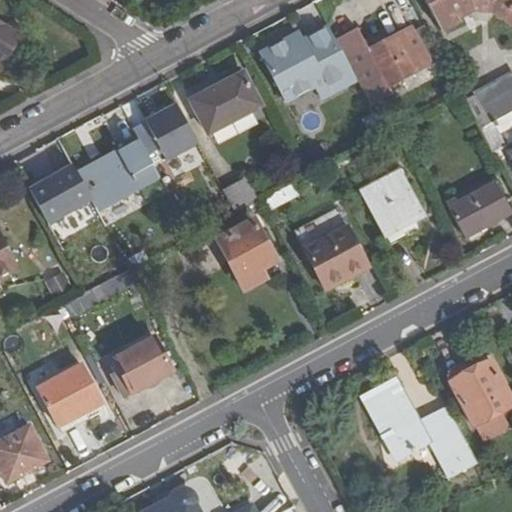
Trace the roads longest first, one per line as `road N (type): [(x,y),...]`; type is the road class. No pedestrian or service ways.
road 1 (residential): [(258,395),(511,263)]
road 2 (residential): [(39,511),(258,395)]
road 3 (residential): [(0,143),(151,61)]
road 4 (residential): [(258,395),(322,511)]
road 5 (residential): [(151,61),(264,0)]
